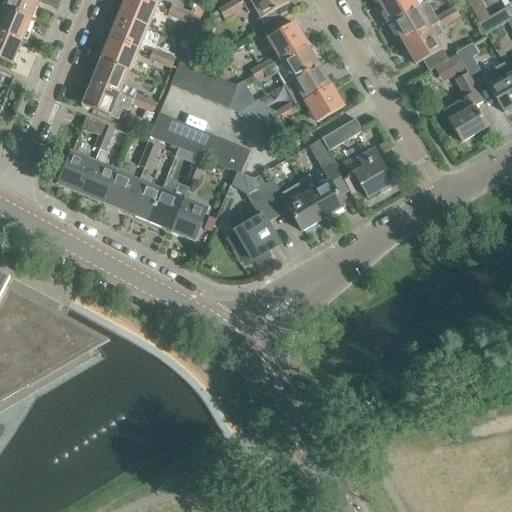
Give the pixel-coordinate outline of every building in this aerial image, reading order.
[(37,6),(35,5),(37,0),(5,0),(2,9),(30,21),(30,20),(37,6)] [(147,28),(156,5),(142,0),(126,0),(126,2),(125,2),(119,16),(147,28)] [(234,15),(244,9),(247,14),(254,10),(263,25),(277,17),(274,12),(287,5),(283,0),(246,0),(241,3),(239,0),(229,6),(234,15)] [(382,10),(391,24),(417,9),(411,0),(383,0),(376,4),(377,4),(380,3),(383,9),(382,10)] [(511,0),(505,0),(509,7),(478,25),(484,36),(507,23),(511,20),(511,0)] [(224,21),(234,15),(229,6),(218,12),(224,21)] [(178,20),(182,11),(171,7),(167,16),(178,20)] [(0,34),(23,44),(23,43),(20,42),(23,35),(24,36),(25,33),(29,35),(34,22),(30,20),(30,21),(2,9),(0,8),(0,34)] [(429,29),(417,9),(391,24),(399,39),(400,38),(404,44),(401,46),(401,47),(430,30),(429,29)] [(449,23),(458,17),(453,9),(444,15),(449,23)] [(189,25),(193,16),(182,11),(178,20),(189,25)] [(438,29),(449,23),(444,15),(433,21),(436,25),(438,29)] [(138,50),(147,28),(119,16),(113,31),(114,32),(111,39),(108,37),(107,38),(138,50)] [(302,39),(294,25),(267,40),(280,61),(308,44),(305,46),(301,39),(302,39)] [(407,52),(416,67),(423,63),(429,73),(448,62),(442,51),(435,39),(442,35),(438,29),(436,25),(429,29),(430,30),(401,47),(402,47),(405,45),(408,52),(407,52)] [(0,60),(11,66),(18,50),(17,50),(19,43),(23,44),(0,34),(0,60)] [(106,46),(100,61),(128,73),(138,50),(107,38),(110,40),(108,47),(106,46)] [(285,70),(292,82),(318,67),(310,53),(309,53),(305,47),(308,45),(308,44),(280,61),(273,65),(270,61),(260,67),(265,76),(275,70),(278,74),(285,70)] [(476,91),(486,85),(465,48),(455,54),(467,75),(476,91)] [(159,65),(163,56),(152,51),(148,61),(159,65)] [(170,70),(174,60),(163,56),(159,65),(170,70)] [(141,110),(145,100),(135,96),(137,91),(123,85),(128,73),(100,61),(94,76),(95,76),(92,83),(89,82),(89,83),(119,95),(132,101),(131,105),(141,110)] [(170,86),(181,91),(190,68),(179,64),(170,86)] [(255,82),(265,76),(260,67),(250,73),(255,82)] [(318,67),(292,82),(304,103),(333,87),(332,86),(329,88),(326,81),(327,81),(318,67)] [(181,91),(193,96),(202,73),(190,68),(181,91)] [(193,96),(204,100),(213,78),(202,73),(193,96)] [(476,91),(467,75),(455,81),(465,98),(442,112),(460,144),(486,129),(474,108),(483,103),(476,91)] [(504,114),(511,109),(511,79),(510,76),(488,88),(504,114)] [(204,100),(216,105),(225,82),(213,78),(204,100)] [(236,87),(225,82),(216,105),(227,110),(236,87)] [(132,101),(119,95),(89,83),(92,84),(89,91),(88,91),(82,106),(117,121),(122,110),(128,112),(131,105),(132,101)] [(242,83),(236,87),(227,110),(237,114),(237,112),(255,103),(242,83)] [(343,109),(335,95),(334,95),(330,89),(333,87),(304,103),(317,124),(343,109)] [(152,114),(156,105),(145,100),(141,110),(152,114)] [(290,117),(300,111),(295,103),(285,109),(290,117)] [(280,123),(290,117),(285,109),(274,115),(280,123)] [(149,138),(160,142),(169,120),(158,115),(149,138)] [(99,137),(103,126),(86,118),(81,130),(99,137)] [(204,134),(169,120),(160,142),(194,156),(204,134)] [(328,151),(362,132),(355,120),(321,139),(328,151)] [(109,141),(113,130),(103,126),(99,137),(109,141)] [(249,152),(204,134),(194,156),(240,175),(249,152)] [(104,153),(109,141),(99,137),(94,148),(104,153)] [(348,191),(318,141),(308,147),(328,182),(317,189),(309,176),(303,179),(300,182),(323,220),(344,208),(338,197),(348,191)] [(154,160),(158,148),(148,144),(144,156),(154,160)] [(380,195),(391,189),(389,185),(392,184),(373,151),(358,159),(357,157),(344,164),(351,176),(343,181),(351,194),(361,188),(367,198),(378,192),(380,195)] [(93,163),(71,154),(58,186),(73,193),(73,191),(80,194),(80,196),(93,163)] [(149,171),(154,160),(144,156),(139,167),(149,171)] [(190,169),(201,173),(205,162),(195,157),(190,169)] [(289,173),(297,168),(291,158),(283,162),(289,173)] [(103,205),(116,172),(93,163),(80,196),(81,196),(82,194),(88,197),(88,199),(103,205)] [(295,184),(300,182),(303,179),(297,168),(289,173),(295,184)] [(196,184),(201,173),(190,169),(186,180),(196,184)] [(138,182),(116,172),(103,205),(118,211),(119,210),(126,212),(125,214),(126,214),(138,182)] [(298,200),(287,207),(272,181),(260,188),(278,218),(288,211),(301,233),(323,220),(300,182),(295,184),(290,187),(298,200)] [(148,224),(161,191),(138,182),(126,214),(126,215),(127,213),(134,216),(133,218),(148,224)] [(188,190),(179,186),(174,197),(161,191),(148,224),(163,230),(164,228),(171,231),(170,233),(171,233),(184,200),(184,201),(188,190)] [(267,224),(278,218),(260,188),(246,196),(253,209),(229,223),(252,262),(254,261),(257,265),(269,257),(267,253),(280,246),(267,224)] [(184,201),(184,200),(171,233),(172,232),(179,234),(178,236),(193,243),(207,210),(184,201)] [(208,218),(203,230),(211,233),(216,221),(208,218)] [(0,404),(91,351),(108,341),(6,286),(9,280),(0,275),(0,404)] [(511,444),(506,408),(492,410),(499,458),(511,456),(511,444)] [(472,427),(473,438),(463,439),(466,460),(475,459),(475,455),(487,453),(484,425),(472,427)]
